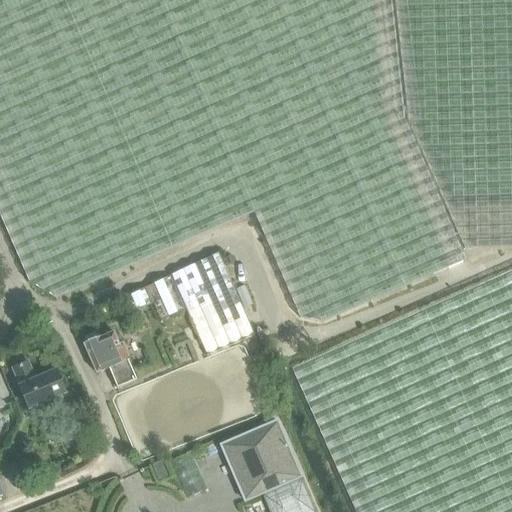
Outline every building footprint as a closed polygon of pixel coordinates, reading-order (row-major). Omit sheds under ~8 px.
[(511,0),(0,0),(0,217),(30,285),(64,297),(255,213),(301,318),(324,323),(465,262),(403,117),(390,0),(393,0),(407,119),(463,249),(511,246),(511,0)] [(216,255),(121,297),(122,299),(130,315),(144,309),(155,305),(162,322),(186,311),(206,357),(253,336),(216,255)] [(511,511),(511,268),(293,367),(357,511),(511,511)] [(243,286),(235,290),(244,309),(252,305),(243,286)] [(116,389),(136,380),(127,359),(129,359),(122,343),(118,345),(113,332),(100,338),(94,333),(83,337),(83,344),(82,344),(95,374),(108,369),(116,389)] [(28,409),(64,393),(54,370),(34,379),(26,362),(12,368),(20,385),(18,385),(28,409)] [(313,511),(299,478),(275,422),(219,446),(243,501),(260,494),(267,511),(313,511)] [(189,452),(168,462),(186,499),(207,489),(189,452)] [(157,480),(167,476),(161,461),(151,465),(157,480)]
